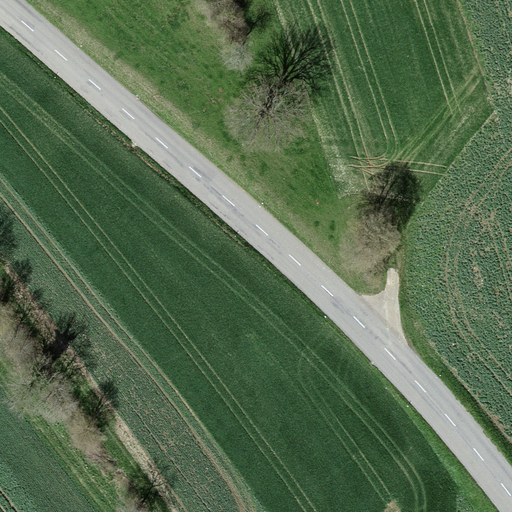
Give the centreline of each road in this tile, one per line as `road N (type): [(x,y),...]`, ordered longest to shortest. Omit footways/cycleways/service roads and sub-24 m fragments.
road 1 (secondary): [(511,495),(384,349),(0,3)]
road 2 (track): [(511,77),(394,152),(382,192),(384,349)]
